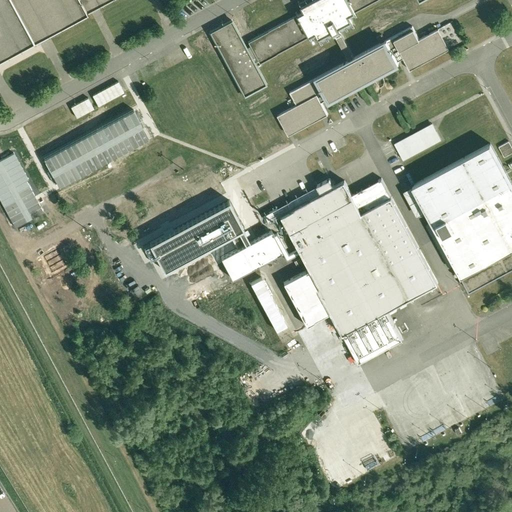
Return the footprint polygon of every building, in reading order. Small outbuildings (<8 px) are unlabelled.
[(0,0),(0,57),(106,0),(0,0)] [(307,0),(311,7),(248,41),(250,45),(257,59),(260,63),(317,32),(321,41),(335,33),(340,31),(354,23),(349,15),(376,0),(307,0)] [(247,47),(232,20),(210,32),(245,95),(266,84),(254,61),(257,59),(250,45),(247,47)] [(413,26),(354,57),(340,31),(335,33),(349,60),(290,92),(297,104),(278,115),(285,112),(295,131),(328,114),(322,102),(327,99),(328,100),(399,62),(398,60),(404,57),(410,70),(443,52),(433,33),(439,29),(439,28),(420,38),(413,26)] [(189,43),(128,76),(134,86),(194,54),(189,43)] [(119,81),(93,95),(99,106),(124,92),(119,81)] [(88,98),(71,107),(77,117),(94,108),(88,98)] [(433,122),(395,143),(404,160),(442,139),(433,122)] [(511,145),(509,141),(499,146),(505,157),(511,152),(511,145)] [(511,181),(491,142),(413,184),(433,221),(427,225),(449,266),(456,263),(470,290),(511,266),(511,181)] [(353,194),(345,180),(334,186),(330,178),(317,185),(322,193),(280,215),(298,249),(300,253),(308,269),(291,278),(288,280),(283,282),(307,325),(332,312),(343,334),(344,333),(359,362),(392,344),(377,316),(388,310),(439,282),(392,196),(362,212),(353,194)] [(382,178),(353,194),(362,212),(392,196),(382,178)] [(276,208),(266,214),(269,220),(279,214),(276,208)] [(210,237),(235,225),(230,215),(206,228),(210,237)] [(272,230),(221,257),(233,278),(283,252),(287,260),(300,253),(298,249),(289,254),(278,233),(274,235),(272,230)] [(293,267),(280,275),(282,280),(287,278),(288,280),(291,278),(290,276),(296,273),(293,267)] [(260,276),(249,282),(274,331),(286,325),(260,276)] [(403,338),(388,310),(377,316),(392,344),(403,338)]
